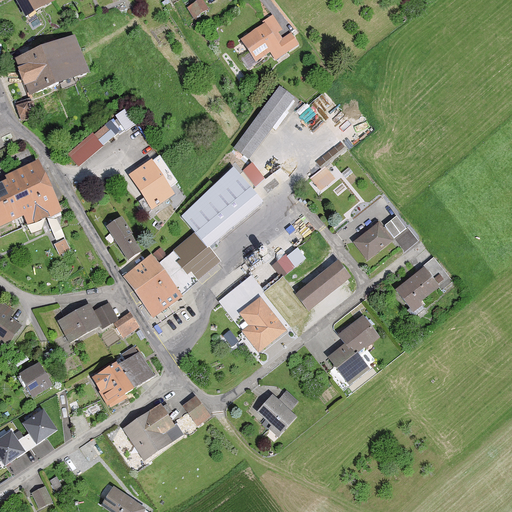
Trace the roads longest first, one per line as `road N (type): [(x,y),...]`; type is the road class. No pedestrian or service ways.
road 1 (residential): [(175,373),(207,399),(225,399),(368,288),(324,230)]
road 2 (residential): [(0,111),(59,179),(124,295)]
road 3 (residential): [(0,495),(175,373)]
road 4 (residential): [(0,280),(35,299),(124,295)]
